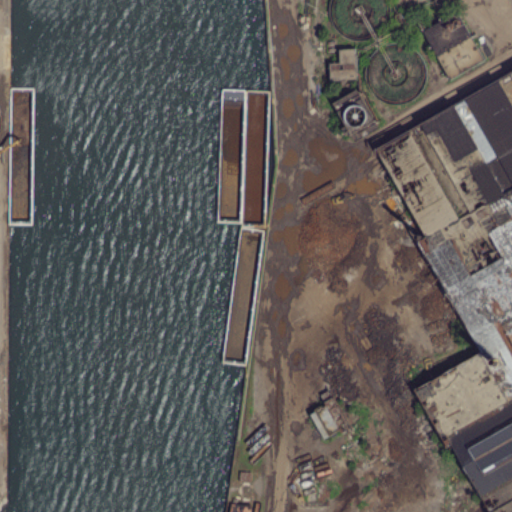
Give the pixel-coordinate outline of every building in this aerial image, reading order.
[(363,39),(362,39),(351,38),(340,32),(334,25),(330,11),(331,0),(387,0),(389,6),(389,17),(383,28),(375,35),(363,39)] [(436,10),(431,2),(434,0),(443,0),(446,5),(436,10)] [(499,16),(493,15),(490,10),(490,5),(495,1),(502,2),(505,6),(504,13),(499,16)] [(451,81),(422,32),(458,11),(486,60),(451,81)] [(398,101),(397,101),(388,100),(377,94),(369,85),(365,74),(366,63),(371,53),(380,45),(393,40),(404,42),(415,48),(422,57),(426,69),(424,79),(419,90),(409,97),(398,101)] [(330,81),(329,64),(340,64),(339,50),(356,49),(358,79),(330,81)] [(511,511),(452,511),(479,497),(450,446),(381,486),(381,485),(349,429),(341,433),(340,430),(324,439),(311,414),(333,401),(289,324),(355,286),(313,211),(388,168),(377,150),(511,73),(511,511)] [(356,144),(333,103),(356,90),(379,130),(356,144)] [(252,483),(240,483),(240,472),(251,472),(252,483)]
